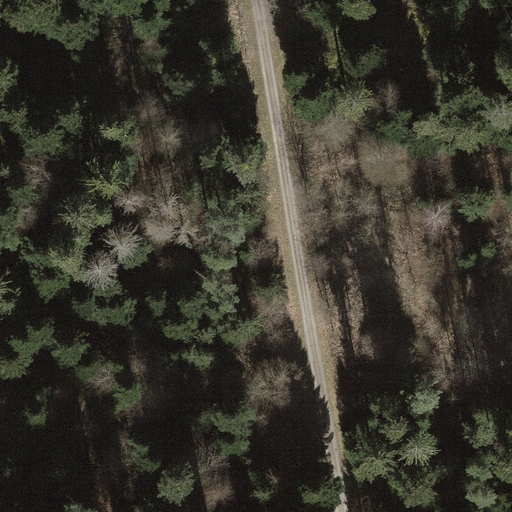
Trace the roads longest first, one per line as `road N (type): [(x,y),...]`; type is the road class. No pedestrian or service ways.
road 1 (track): [(255,0),(342,511)]
road 2 (track): [(0,237),(44,223),(70,185),(153,0)]
